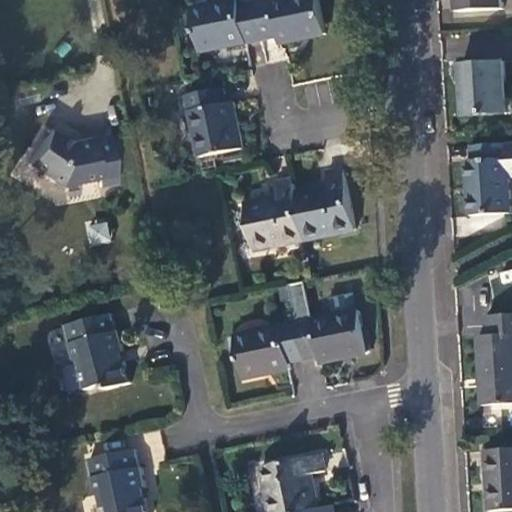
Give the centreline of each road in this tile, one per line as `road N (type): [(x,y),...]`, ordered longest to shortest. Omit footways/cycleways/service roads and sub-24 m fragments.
road 1 (residential): [(424,373),(406,107)]
road 2 (residential): [(406,107),(294,134),(283,76)]
road 3 (residential): [(373,386),(204,420)]
road 4 (residential): [(433,511),(424,373)]
road 5 (residential): [(373,386),(388,511)]
